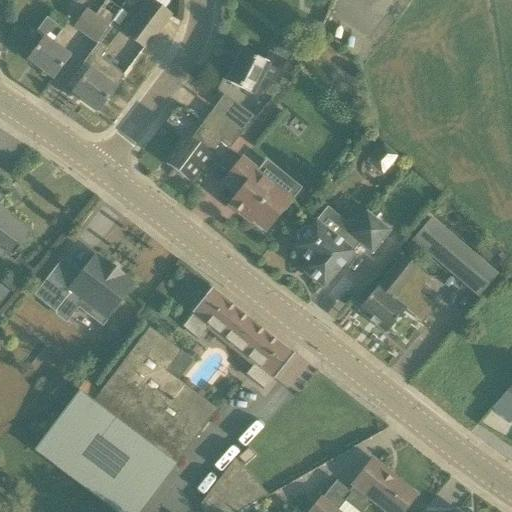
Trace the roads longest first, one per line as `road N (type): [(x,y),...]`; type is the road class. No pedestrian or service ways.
road 1 (tertiary): [(511,492),(101,172)]
road 2 (residential): [(101,172),(178,70),(199,0)]
road 3 (tertiary): [(101,172),(0,101)]
